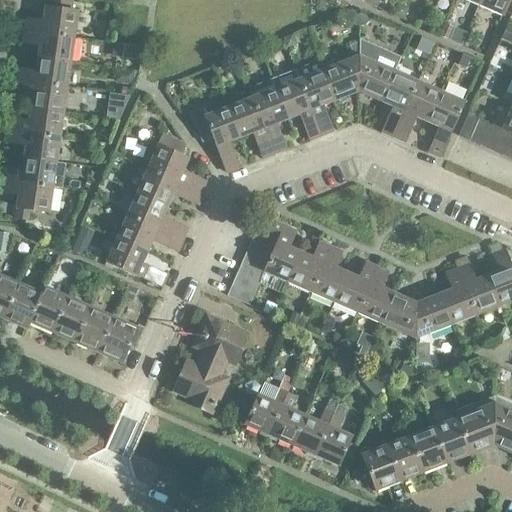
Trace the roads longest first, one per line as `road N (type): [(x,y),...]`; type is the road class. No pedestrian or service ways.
road 1 (residential): [(511,217),(357,146),(225,195),(137,404)]
road 2 (residential): [(137,404),(0,336)]
road 3 (residential): [(511,486),(491,476),(380,508)]
